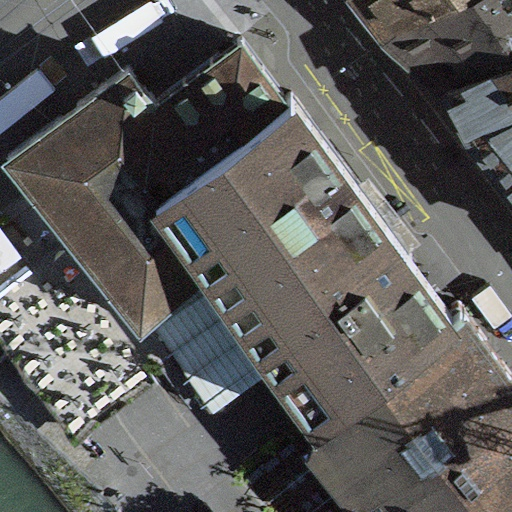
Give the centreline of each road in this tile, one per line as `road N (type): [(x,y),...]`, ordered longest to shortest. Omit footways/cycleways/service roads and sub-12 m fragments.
road 1 (residential): [(491,242),(203,459)]
road 2 (residential): [(293,0),(491,242)]
road 3 (residential): [(203,459),(118,410),(0,244)]
